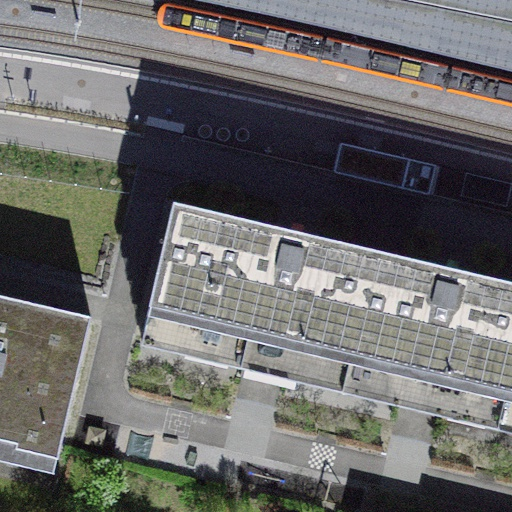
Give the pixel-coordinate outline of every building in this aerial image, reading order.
[(511,0),(221,0),(365,31),(511,66),(511,0)] [(437,162),(340,139),(333,170),(430,193),(437,162)] [(460,193),(507,205),(511,186),(511,181),(466,170),(460,193)] [(511,285),(455,272),(374,253),(298,234),(174,205),(144,328),(345,376),(493,411),(511,415),(511,285)] [(0,298),(0,444),(57,458),(89,319),(0,298)]
